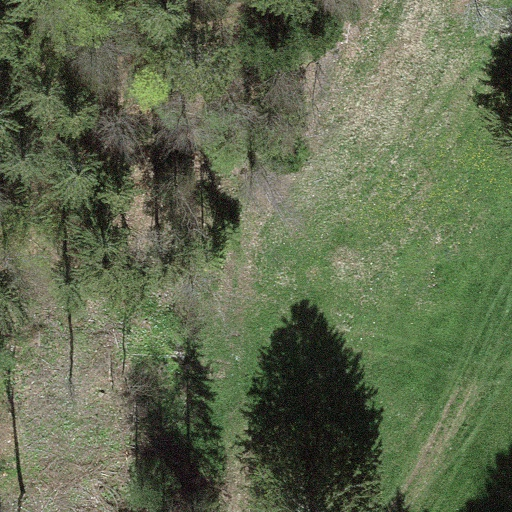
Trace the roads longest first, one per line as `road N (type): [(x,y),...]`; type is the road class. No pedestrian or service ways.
road 1 (track): [(236,511),(242,459),(220,344),(247,225),(370,59),(387,0)]
road 2 (track): [(511,318),(469,395),(374,511)]
